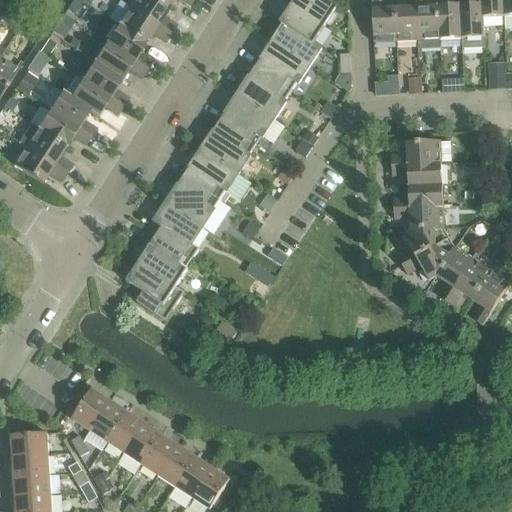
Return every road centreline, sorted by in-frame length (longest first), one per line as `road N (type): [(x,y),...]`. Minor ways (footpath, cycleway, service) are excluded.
road 1 (residential): [(81,260),(239,0)]
road 2 (residential): [(265,241),(362,88)]
road 3 (residential): [(362,88),(363,109),(494,103)]
road 4 (residential): [(2,383),(81,260)]
